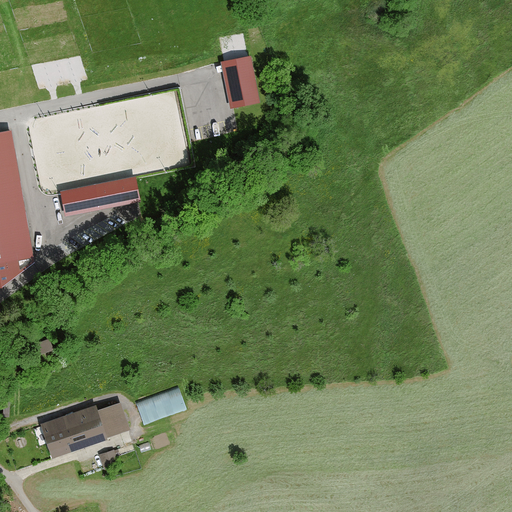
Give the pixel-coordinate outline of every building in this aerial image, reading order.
[(248,55),(223,60),(233,104),(257,99),(248,55)] [(11,124),(0,126),(0,283),(0,284),(20,269),(18,256),(34,253),(11,124)] [(134,173),(61,188),(66,214),(140,199),(134,173)] [(36,343),(40,355),(54,350),(50,338),(36,343)] [(143,422),(187,407),(179,383),(135,398),(143,422)] [(95,402),(38,422),(50,457),(130,428),(122,401),(97,410),(95,402)] [(103,461),(116,458),(114,448),(101,451),(103,461)]
